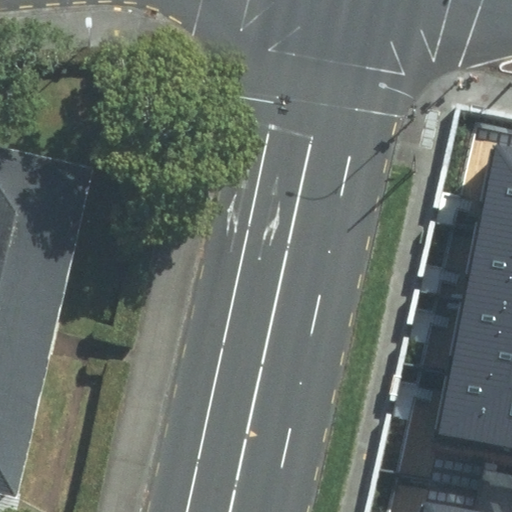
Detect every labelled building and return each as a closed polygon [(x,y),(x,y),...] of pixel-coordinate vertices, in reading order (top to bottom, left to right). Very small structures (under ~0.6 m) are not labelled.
[(0,511),(22,511),(100,156),(0,133),(0,511)] [(511,148),(494,145),(476,234),(511,240),(511,148)] [(511,240),(476,234),(464,299),(511,308),(511,240)] [(511,308),(464,299),(451,367),(511,379),(511,308)] [(511,379),(451,367),(438,432),(511,447),(511,379)] [(468,511),(424,503),(422,511),(468,511)]
